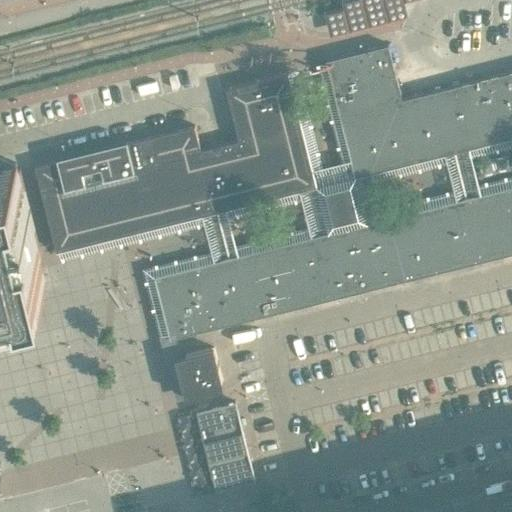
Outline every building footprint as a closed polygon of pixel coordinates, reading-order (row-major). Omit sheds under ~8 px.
[(388,43),(326,59),(337,101),(399,85),(388,43)] [(511,69),(480,77),(495,140),(511,135),(511,69)] [(226,87),(231,106),(293,90),(288,72),(226,87)] [(480,77),(441,87),(457,149),(495,140),(480,77)] [(399,85),(337,101),(355,175),(417,159),(402,97),(399,85)] [(441,87),(402,97),(417,159),(457,149),(441,87)] [(293,90),(231,106),(239,138),(241,145),(251,143),(250,138),(302,126),(293,90)] [(216,210),(201,148),(195,124),(193,125),(194,129),(180,132),(175,132),(172,131),(169,132),(165,132),(156,134),(35,164),(57,250),(216,210)] [(241,145),(239,138),(201,148),(216,210),(317,185),(302,126),(250,138),(251,143),(241,145)] [(0,289),(40,280),(13,163),(0,166),(0,289)] [(499,188),(488,190),(504,252),(511,250),(511,202),(508,185),(499,188)] [(488,190),(430,205),(446,267),(504,252),(488,190)] [(430,205),(391,215),(407,277),(446,267),(430,205)] [(391,215),(352,224),(368,286),(407,277),(391,215)] [(352,224),(314,234),(329,296),(368,286),(352,224)] [(314,234),(275,244),(290,306),(329,296),(314,234)] [(275,244),(236,253),(252,315),(290,306),(275,244)] [(236,253),(197,263),(213,325),(252,315),(236,253)] [(154,274),(170,336),(213,325),(197,263),(154,274)] [(214,345),(174,355),(184,394),(223,384),(214,345)] [(235,400),(196,410),(216,487),(255,477),(235,400)] [(193,410),(180,414),(189,443),(196,441),(192,426),(197,424),(193,410)]
